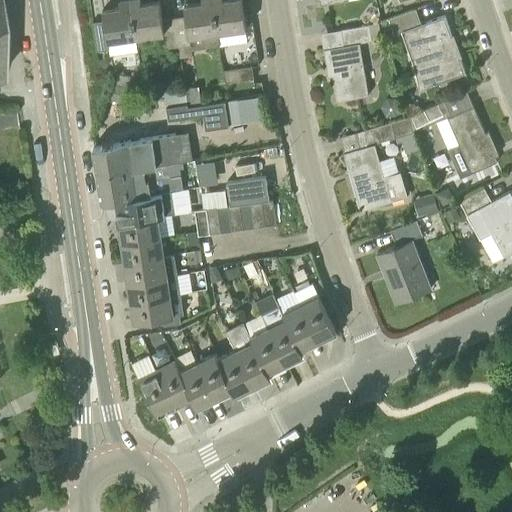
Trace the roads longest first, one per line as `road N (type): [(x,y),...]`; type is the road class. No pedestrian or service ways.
road 1 (tertiary): [(105,464),(39,0)]
road 2 (residential): [(382,369),(340,284),(313,196),(274,0)]
road 3 (residential): [(167,486),(382,369)]
road 4 (residential): [(382,369),(511,300)]
